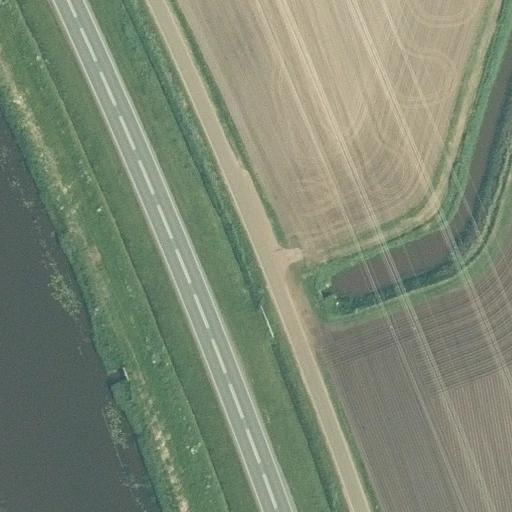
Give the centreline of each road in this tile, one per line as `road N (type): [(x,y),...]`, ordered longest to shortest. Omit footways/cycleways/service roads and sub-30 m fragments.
road 1 (trunk): [(277,511),(67,0)]
road 2 (unclassified): [(365,511),(319,372),(159,0)]
